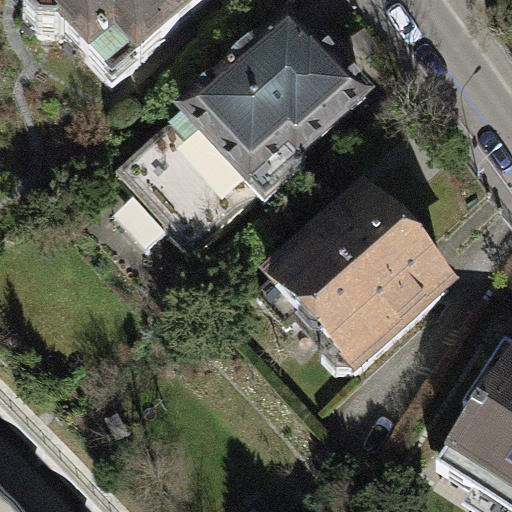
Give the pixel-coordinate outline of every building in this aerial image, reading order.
[(210,0),(26,0),(24,2),(24,22),(40,38),(63,38),(114,92),(210,0)] [(291,19),(181,124),(250,196),(286,161),(294,169),(368,99),(291,19)] [(250,196),(181,124),(117,184),(138,206),(118,226),(150,259),(170,239),(193,263),(257,202),(250,196)] [(449,289),(363,200),(257,301),(285,330),(298,317),(322,342),(320,360),(336,376),(357,376),(449,289)] [(511,345),(506,342),(465,405),(477,413),(436,476),(490,511),(501,511),(505,505),(511,509),(511,345)]
